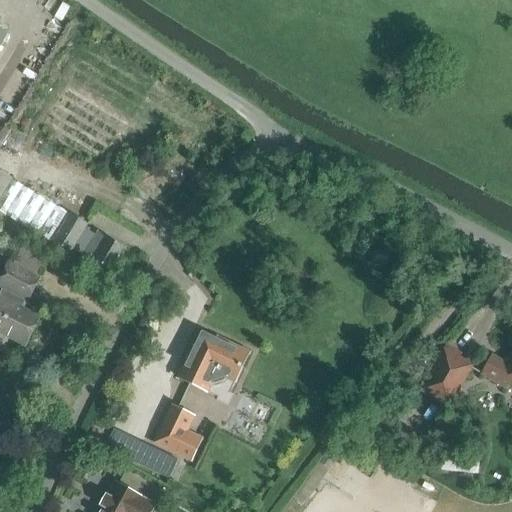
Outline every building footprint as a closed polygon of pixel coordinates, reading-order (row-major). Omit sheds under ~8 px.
[(0,197),(11,180),(0,173),(0,197)] [(84,254),(84,255),(109,270),(123,247),(98,232),(94,237),(83,230),(86,225),(70,215),(53,242),(70,252),(73,247),(84,254)] [(0,289),(0,334),(24,347),(39,317),(21,308),(25,300),(27,301),(39,278),(9,263),(0,279),(0,287),(1,288),(0,289)] [(193,347),(178,378),(206,391),(210,383),(215,384),(223,381),(226,377),(235,381),(248,354),(217,339),(216,341),(209,337),(208,336),(198,339),(199,340),(195,348),(193,347)] [(461,354),(445,346),(419,392),(449,408),(471,368),(457,360),(461,354)] [(511,354),(506,364),(492,356),(481,375),(504,389),(506,387),(511,389),(511,354)] [(172,406),(167,417),(154,443),(191,461),(201,439),(186,432),(193,417),(172,406)] [(142,466),(171,478),(180,457),(151,444),(142,466)] [(114,483),(98,511),(150,511),(154,505),(114,483)]
